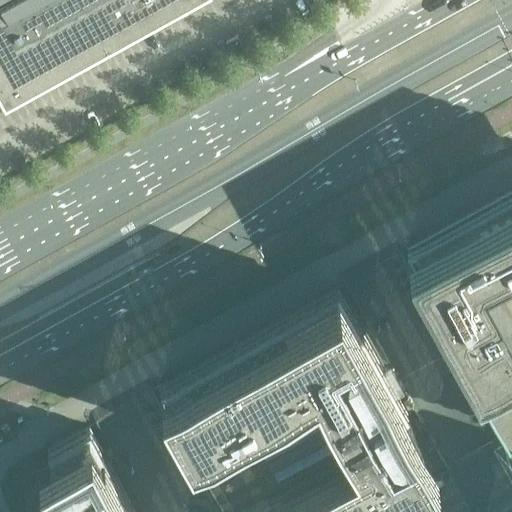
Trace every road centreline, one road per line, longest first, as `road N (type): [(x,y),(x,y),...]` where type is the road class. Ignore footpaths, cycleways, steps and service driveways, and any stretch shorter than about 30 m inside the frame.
road 1 (tertiary): [(0,363),(511,71)]
road 2 (tertiary): [(450,0),(0,261)]
